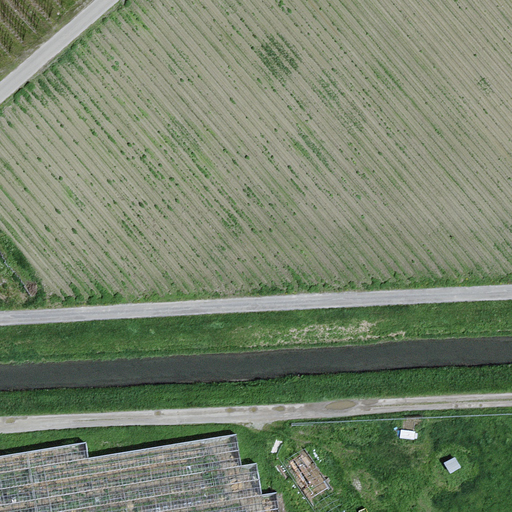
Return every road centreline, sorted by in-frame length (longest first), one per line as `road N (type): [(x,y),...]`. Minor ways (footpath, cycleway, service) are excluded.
road 1 (unclassified): [(511,293),(0,318)]
road 2 (track): [(0,425),(511,402)]
road 3 (unclassified): [(113,0),(0,97)]
